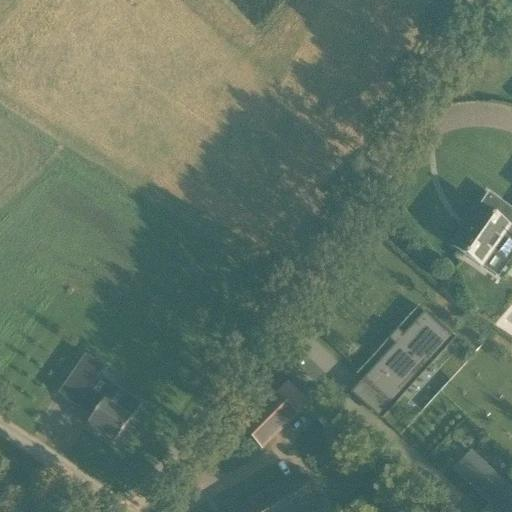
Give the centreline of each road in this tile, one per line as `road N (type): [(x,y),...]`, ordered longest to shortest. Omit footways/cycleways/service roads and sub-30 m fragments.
road 1 (unclassified): [(118,511),(338,235),(386,160),(463,0)]
road 2 (unclassified): [(118,511),(0,434)]
